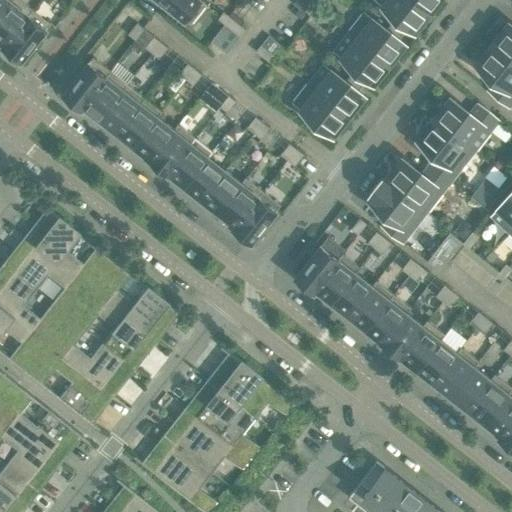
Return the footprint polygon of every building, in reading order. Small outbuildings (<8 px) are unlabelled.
[(0,0),(0,14),(11,0),(0,0)] [(2,46),(3,46),(32,8),(22,0),(11,0),(0,14),(0,40),(4,43),(2,46)] [(206,3),(202,0),(160,0),(190,24),(206,3)] [(375,0),(396,16),(391,22),(403,32),(408,25),(415,31),(430,11),(416,0),(375,0)] [(416,0),(430,11),(438,0),(416,0)] [(3,46),(20,60),(50,22),(32,8),(3,46)] [(223,11),(217,18),(228,27),(234,20),(223,11)] [(364,11),(348,30),(389,63),(405,43),(398,38),(403,32),(391,22),(386,28),(364,11)] [(228,27),(240,35),(245,28),(234,20),(228,27)] [(511,58),(511,24),(508,21),(492,42),(511,58)] [(136,22),(128,33),(134,39),(142,29),(143,27),(136,22)] [(153,35),(143,27),(142,29),(134,39),(131,43),(142,52),(145,47),(144,46),(149,40),(153,35)] [(355,68),(350,74),(362,84),(367,77),(374,82),(389,63),(348,30),(333,50),(355,68)] [(149,40),(144,46),(145,47),(151,52),(160,41),(153,35),(149,40)] [(151,52),(158,57),(167,46),(160,41),(151,52)] [(509,106),(511,102),(511,58),(492,42),(475,63),(495,79),(487,89),(509,106)] [(260,45),(256,50),(268,60),(272,54),(260,45)] [(92,56),(62,93),(80,107),(110,69),(92,56)] [(187,62),(178,73),(185,79),(194,68),(187,62)] [(323,63),(307,82),(348,114),(364,95),(357,90),(362,84),(350,74),(345,80),(323,63)] [(185,79),(192,84),(201,73),(194,68),(185,79)] [(110,69),(80,107),(81,108),(83,106),(99,118),(127,83),(110,69)] [(348,114),(307,82),(292,102),(333,134),(348,114)] [(127,83),(99,118),(116,132),(144,96),(127,83)] [(221,89),(212,100),(219,105),(228,94),(221,89)] [(219,105),(226,111),(235,100),(228,94),(219,105)] [(144,96),(116,132),(133,145),(157,115),(157,116),(162,110),(144,96)] [(449,96),(433,117),(474,150),(499,119),(477,102),(469,112),(449,96)] [(157,115),(133,145),(149,158),(149,159),(173,129),(173,128),(157,116),(157,115)] [(246,127),(253,132),(262,121),(255,115),(246,127)] [(451,180),(474,150),(433,117),(416,137),(436,153),(429,163),(451,180)] [(269,127),(262,121),(253,132),(260,138),(269,127)] [(173,129),(149,159),(166,173),(195,136),(177,122),(173,128),(173,129)] [(195,136),(166,173),(167,173),(167,172),(184,185),(207,155),(208,156),(212,150),(195,136)] [(280,153),(287,159),(296,148),(289,142),(280,153)] [(303,153),(296,148),(287,159),(294,164),(303,153)] [(207,155),(184,185),(201,199),(224,169),(208,156),(207,155)] [(427,210),(451,180),(429,163),(421,172),(401,157),(385,177),(427,210)] [(224,169),(201,199),(218,212),(241,182),(224,169)] [(241,182),(218,212),(234,225),(232,227),(233,228),(263,190),(245,176),(241,182)] [(402,241),(427,210),(385,177),(383,179),(381,177),(369,193),(371,195),(368,198),(388,214),(380,224),(402,241)] [(263,190),(233,228),(250,242),(280,204),(263,190)] [(508,231),(511,227),(511,191),(490,214),(508,231)] [(81,234),(39,201),(38,202),(48,210),(27,238),(90,288),(113,259),(94,244),(93,246),(95,247),(83,262),(67,249),(78,234),(80,235),(81,234)] [(357,233),(366,222),(359,217),(350,228),(357,233)] [(374,247),(383,236),(376,230),(367,241),(374,247)] [(477,235),(472,231),(463,243),(468,247),(477,235)] [(381,252),(390,241),(383,236),(374,247),(381,252)] [(69,315),(90,288),(27,238),(6,265),(36,288),(48,273),(64,286),(52,301),(69,315)] [(312,290),(338,258),(337,257),(320,244),(295,276),(312,290)] [(331,301),(355,272),(360,266),(341,252),(337,257),(338,258),(312,290),(313,291),(315,288),(331,301)] [(408,273),(417,262),(410,257),(401,268),(408,273)] [(130,275),(131,274),(113,259),(90,288),(154,338),(175,310),(185,318),(186,317),(144,284),(143,286),(145,287),(133,301),(117,288),(128,274),(130,275)] [(415,279),(424,268),(417,262),(408,273),(415,279)] [(505,264),(496,275),(501,280),(511,268),(505,264)] [(23,304),(36,288),(6,265),(0,271),(0,304),(48,342),(69,315),(52,301),(40,317),(23,304)] [(348,315),(372,285),(371,284),(355,272),(331,301),(348,315)] [(492,291),(501,280),(496,275),(487,287),(492,291)] [(365,328),(393,293),(375,279),(371,284),(372,285),(348,315),(365,328)] [(442,300),(451,289),(444,284),(435,295),(442,300)] [(154,338),(90,288),(69,315),(86,328),(98,312),(114,325),(102,341),(132,365),(154,338)] [(449,306),(458,295),(451,289),(442,300),(449,306)] [(382,342),(406,312),(411,306),(393,293),(365,328),(381,341),(381,342),(382,342)] [(48,342),(0,304),(0,333),(4,328),(21,341),(9,355),(8,354),(7,355),(25,370),(48,342)] [(476,327),(485,316),(477,310),(469,321),(476,327)] [(399,356),(423,325),(422,324),(406,312),(382,342),(399,356)] [(86,328),(69,315),(48,342),(111,392),(132,365),(102,341),(90,357),(74,344),(86,328)] [(483,333),(492,322),(485,316),(476,327),(483,333)] [(416,368),(440,338),(440,339),(445,333),(426,319),(422,324),(423,325),(399,356),(400,355),(416,368)] [(510,354),(511,351),(511,337),(503,348),(510,354)] [(433,382),(456,352),(456,351),(440,339),(440,338),(416,368),(433,382)] [(58,394),(57,395),(99,428),(100,427),(90,419),(111,392),(48,342),(25,370),(44,385),(45,383),(43,382),(55,367),(71,380),(60,395),(58,394)] [(286,415),(295,403),(221,345),(220,346),(230,354),(209,381),(255,417),(267,401),(286,415)] [(450,395),(473,365),(474,366),(478,360),(460,346),(456,351),(456,352),(433,382),(450,395)] [(490,379),(490,378),(474,366),(473,365),(450,395),(467,408),(490,379)] [(0,402),(16,382),(0,369),(0,402)] [(484,422),(511,386),(494,372),(490,378),(490,379),(467,408),(484,422)] [(242,432),(255,417),(209,381),(188,408),(252,459),(261,447),(242,432)] [(33,398),(34,396),(16,382),(0,402),(0,415),(57,460),(78,433),(88,441),(89,440),(48,407),(47,408),(48,410),(37,424),(20,411),(32,397),(33,398)] [(499,438),(511,420),(511,386),(484,422),(500,435),(498,437),(499,438)] [(243,470),(252,459),(188,408),(166,436),(211,472),(224,455),(243,470)] [(57,460),(0,415),(0,436),(1,435),(18,448),(5,464),(35,488),(57,460)] [(511,420),(499,438),(511,447),(511,420)] [(198,488),(211,472),(166,436),(145,462),(135,454),(134,456),(205,511),(209,511),(217,503),(198,488)] [(441,511),(376,460),(348,496),(368,511),(441,511)] [(0,503),(10,511),(16,511),(35,488),(5,464),(0,470),(0,503)] [(126,486),(105,511),(161,511),(117,477),(116,478),(126,486)] [(10,511),(0,503),(0,511),(10,511)]
